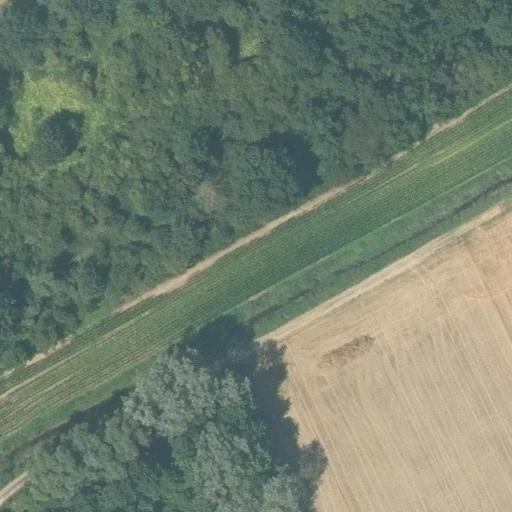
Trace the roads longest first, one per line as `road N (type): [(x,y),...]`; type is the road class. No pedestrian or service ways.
road 1 (track): [(243,348),(501,201)]
road 2 (unclassified): [(243,348),(0,491)]
